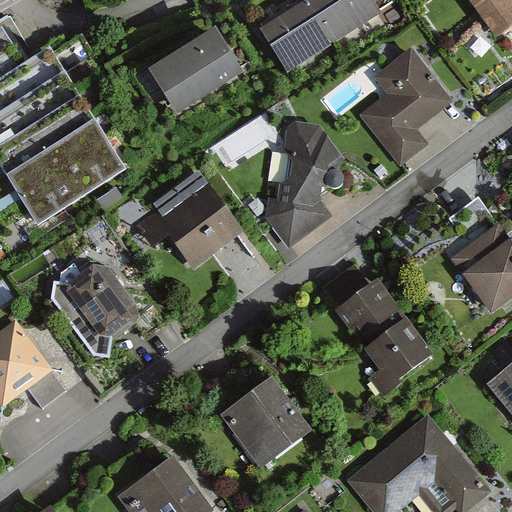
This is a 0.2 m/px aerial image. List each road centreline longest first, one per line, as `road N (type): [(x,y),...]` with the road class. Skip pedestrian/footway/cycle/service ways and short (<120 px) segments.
road 1 (residential): [(511,114),(0,496)]
road 2 (residential): [(17,0),(35,21),(81,23),(147,0)]
